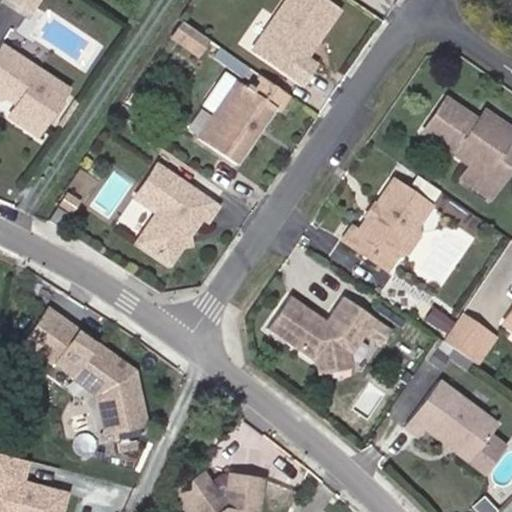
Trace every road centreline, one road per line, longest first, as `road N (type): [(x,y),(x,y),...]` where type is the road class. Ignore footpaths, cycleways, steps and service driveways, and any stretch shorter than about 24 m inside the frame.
road 1 (residential): [(183,339),(428,9)]
road 2 (residential): [(183,339),(389,511)]
road 3 (residential): [(0,234),(183,339)]
